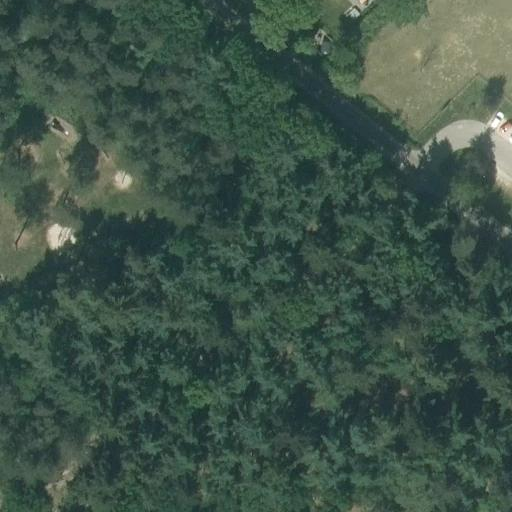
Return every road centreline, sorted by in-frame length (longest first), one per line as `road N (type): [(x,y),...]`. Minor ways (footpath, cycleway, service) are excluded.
road 1 (track): [(418,172),(30,496)]
road 2 (track): [(30,496),(511,488)]
road 3 (unclassified): [(511,246),(214,0)]
